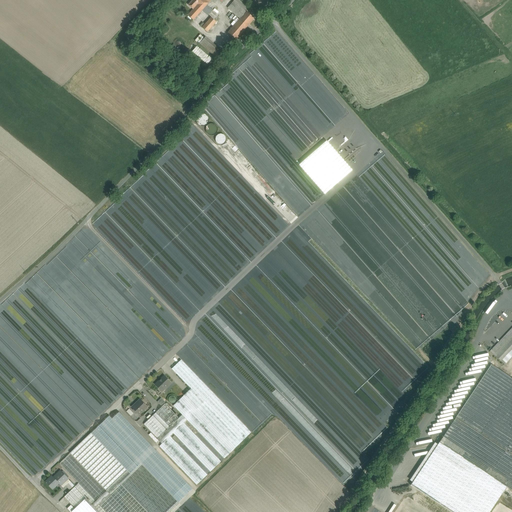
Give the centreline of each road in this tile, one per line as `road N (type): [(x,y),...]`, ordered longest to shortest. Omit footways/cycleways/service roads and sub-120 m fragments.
road 1 (unclassified): [(293,0),(0,300)]
road 2 (track): [(271,20),(494,276)]
road 3 (track): [(494,276),(340,511)]
road 4 (track): [(85,221),(191,328)]
